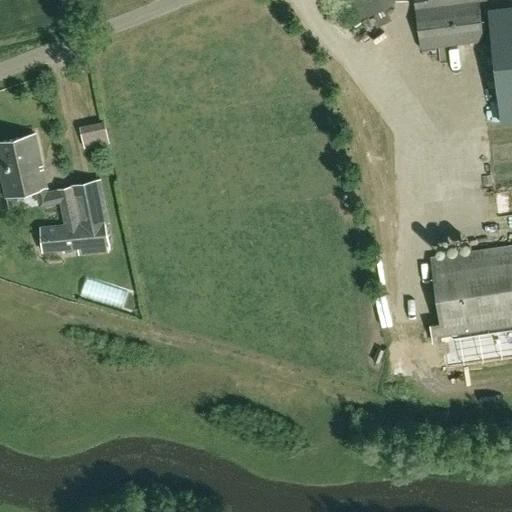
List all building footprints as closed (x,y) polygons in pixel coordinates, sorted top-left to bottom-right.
[(351,0),(361,18),(394,2),(393,0),(351,0)] [(483,40),(478,1),(482,0),(414,0),(420,47),(483,40)] [(383,25),(398,23),(396,7),(381,9),(383,25)] [(374,26),(369,17),(363,20),(367,29),(374,26)] [(511,47),(498,49),(493,56),(501,122),(511,120),(511,47)] [(87,107),(106,102),(99,76),(80,81),(87,107)] [(115,125),(89,131),(93,148),(119,142),(115,125)] [(44,187),(46,187),(35,134),(0,141),(0,160),(7,195),(34,190),(44,187)] [(105,220),(99,185),(98,180),(73,185),(73,186),(59,189),(45,192),(44,187),(34,190),(36,198),(42,203),(61,199),(65,223),(41,225),(44,250),(79,247),(80,253),(109,250),(108,245),(109,245),(105,220)] [(432,342),(511,330),(511,246),(430,259),(440,324),(430,325),(432,342)] [(97,280),(91,298),(133,311),(138,293),(97,280)]
